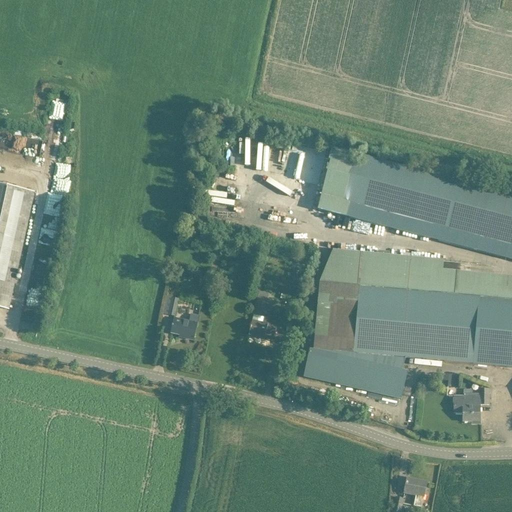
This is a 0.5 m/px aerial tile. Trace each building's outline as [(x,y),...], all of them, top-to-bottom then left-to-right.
[(34,141),(33,146),(41,147),(44,134),(28,131),(27,140),(34,141)] [(511,193),(427,171),(426,173),(332,148),(316,211),(511,261),(511,193)] [(217,168),(245,170),(246,164),(218,162),(217,168)] [(0,185),(0,308),(9,310),(35,193),(0,185)] [(273,199),(271,219),(305,222),(305,216),(297,216),(298,201),(273,199)] [(263,250),(261,256),(272,259),(274,254),(263,250)] [(511,368),(511,277),(443,271),(443,261),(333,251),(320,283),(313,351),(310,350),(303,377),(401,400),(407,372),(403,370),(405,359),(511,368)] [(301,263),(292,260),(289,270),(298,272),(301,263)] [(199,287),(205,288),(207,278),(201,277),(199,287)] [(277,327),(268,325),(261,323),(263,317),(264,317),(269,300),(268,300),(269,295),(260,292),(253,321),(252,321),(249,336),(264,340),(266,333),(275,335),(277,327)] [(179,300),(166,297),(162,314),(175,317),(179,300)] [(186,339),(193,341),(199,316),(191,315),(189,322),(174,319),(173,325),(172,325),(172,327),(171,334),(186,337),(186,339)] [(458,388),(460,376),(449,375),(448,387),(458,388)] [(479,397),(454,397),(454,414),(463,414),(463,422),(480,422),(480,405),(489,405),(489,389),(479,389),(479,397)] [(415,506),(422,508),(427,483),(407,479),(404,494),(417,496),(415,506)] [(392,511),(400,511),(403,500),(396,498),(392,511)]
